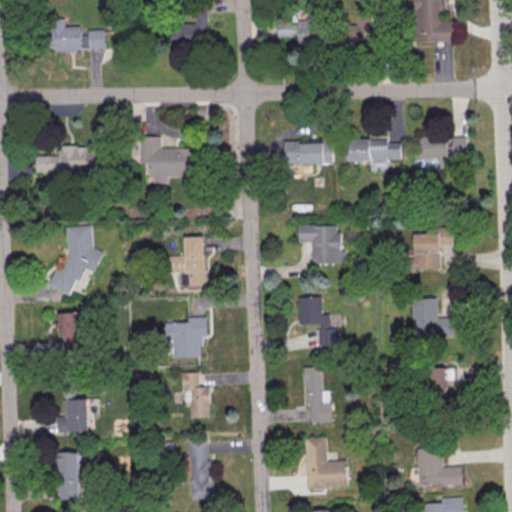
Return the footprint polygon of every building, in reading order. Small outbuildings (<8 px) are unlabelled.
[(453,42),(453,20),(441,20),(441,0),(415,0),(416,43),(453,42)] [(170,43),(207,44),(208,11),(196,11),(195,23),(171,22),(170,43)] [(104,48),(104,30),(81,31),(81,26),(65,26),(65,18),(48,19),(49,50),(76,49),(104,48)] [(278,37),(298,36),(299,44),(323,43),(322,18),(277,20),(278,37)] [(419,136),(419,158),(438,158),(438,163),(467,162),(466,136),(449,136),(449,135),(419,136)] [(139,137),(160,137),(160,149),(199,149),(198,177),(167,177),(167,185),(153,185),(153,177),(148,177),(148,164),(139,164),(139,137)] [(401,159),(401,139),(350,139),(350,162),(370,162),(370,171),(388,171),(388,159),(401,159)] [(333,140),(284,141),(285,164),(333,163),(333,140)] [(36,155),(36,173),(96,174),(97,146),(60,145),(59,155),(36,155)] [(413,232),(414,270),(441,270),(440,245),(453,245),(452,223),(436,224),(436,232),(413,232)] [(298,225),(336,224),(337,232),(340,232),(341,251),(346,251),(346,264),(312,265),(312,242),(298,242),(298,225)] [(65,228),(91,226),(92,248),(103,253),(93,273),(86,270),(80,283),(75,281),(69,296),(47,286),(57,265),(62,267),(67,255),(65,228)] [(184,238),(206,238),(207,284),(185,285),(184,238)] [(297,298),(321,297),(321,315),(337,314),(338,346),(318,347),(318,325),(298,326),(297,298)] [(411,299),(412,337),(455,335),(454,318),(437,318),(436,299),(411,299)] [(59,312),(61,350),(87,349),(85,311),(59,312)] [(171,316),(197,315),(199,361),(173,362),(171,316)] [(455,379),(455,367),(427,368),(429,396),(447,395),(446,380),(455,379)] [(303,369),(320,368),(321,391),(330,391),(331,422),(309,423),(309,406),(304,406),(303,369)] [(181,374),(207,373),(208,419),(182,420),(181,374)] [(88,430),(88,398),(67,398),(67,416),(58,416),(58,431),(88,430)] [(304,439),(326,438),(327,461),(346,460),(348,487),(327,487),(327,489),(306,490),(304,439)] [(187,439),(206,439),(206,462),(210,461),(211,479),(213,479),(213,499),(191,500),(190,458),(188,458),(187,439)] [(416,448),(442,448),(443,468),(461,467),(462,485),(418,487),(416,448)] [(57,455),(83,454),(85,501),(59,502),(57,455)] [(422,511),(422,506),(441,505),(441,499),(461,498),(461,511),(422,511)]
